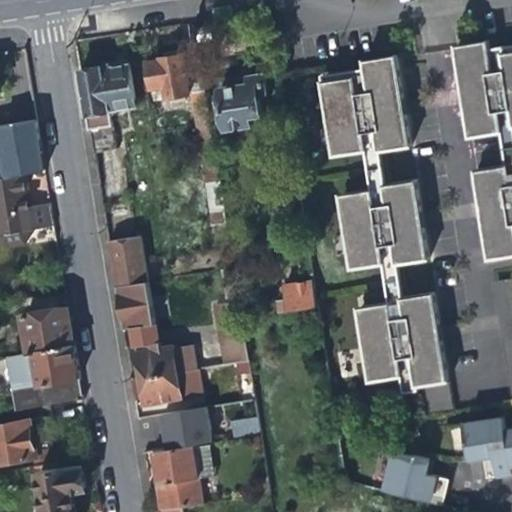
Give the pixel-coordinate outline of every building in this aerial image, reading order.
[(495,73),(491,48),(490,44),(489,44),(458,49),(465,90),(464,90),(460,91),(461,99),(462,106),(466,106),(467,106),(471,127),(472,138),(490,135),(497,134),(504,133),(501,112),(511,110),(511,51),(504,53),(507,72),(495,73)] [(504,53),(511,51),(511,44),(491,48),(495,73),(507,72),(504,53)] [(156,99),(192,93),(186,57),(186,54),(180,55),(179,51),(166,54),(167,58),(162,58),(163,60),(150,62),(156,99)] [(201,54),(186,57),(192,93),(195,114),(210,111),(203,66),(201,54)] [(356,76),(324,81),(336,156),(368,151),(365,133),(376,131),(379,153),(399,149),(412,147),(407,115),(410,115),(409,107),(408,99),(404,100),(398,58),(392,59),(389,60),(384,60),(365,63),(366,68),(370,92),(359,94),(356,76)] [(221,73),(222,81),(250,76),(247,60),(243,61),(234,63),(235,71),(221,73)] [(109,65),(83,69),(96,152),(116,148),(110,110),(137,105),(131,65),(119,68),(110,69),(109,65)] [(370,92),(366,68),(323,75),(324,81),(356,76),(359,94),(370,92)] [(250,76),(222,81),(229,122),(249,119),(248,111),(261,109),(258,94),(268,92),(265,74),(250,76)] [(507,150),(511,149),(511,110),(501,112),(504,133),(507,150)] [(221,182),(210,111),(195,114),(207,185),(213,223),(227,220),(221,182)] [(40,146),(36,121),(0,125),(0,176),(43,170),(40,146)] [(371,172),(382,170),(379,153),(376,131),(365,133),(368,151),(371,172)] [(492,260),(511,257),(511,181),(510,169),(510,166),(478,171),(483,204),(478,204),(479,210),(480,219),(485,219),(492,260)] [(371,172),(374,190),(377,209),(388,207),(384,186),(382,170),(371,172)] [(25,173),(0,177),(0,238),(10,244),(25,242),(34,229),(54,226),(52,215),(50,204),(31,207),(25,173)] [(374,190),(342,195),(351,250),(354,269),(386,264),(383,245),(394,244),(397,266),(431,261),(426,228),(429,227),(428,222),(427,212),(423,213),(418,181),(404,183),(384,186),(388,207),(377,209),(374,190)] [(34,229),(25,242),(29,245),(57,242),(54,226),(34,229)] [(111,242),(118,288),(149,283),(142,237),(111,242)] [(406,320),(402,300),(397,266),(394,244),(383,245),(386,264),(392,304),(395,322),(406,320)] [(289,311),(318,306),(314,280),(284,284),(289,311)] [(511,282),(495,285),(511,390),(511,282)] [(156,325),(149,283),(118,288),(125,330),(156,325)] [(425,387),(450,383),(443,342),(447,341),(445,331),(444,325),(441,326),(436,295),(402,300),(406,320),(395,322),(392,304),(360,309),(372,383),(404,378),(401,359),(411,358),(414,376),(416,388),(425,387)] [(25,314),(31,352),(74,345),(71,325),(68,307),(25,314)] [(219,323),(225,364),(250,360),(243,318),(219,323)] [(24,387),(14,389),(17,411),(84,400),(79,373),(74,345),(31,352),(19,354),(24,387)] [(140,365),(142,377),(195,368),(192,346),(175,349),(175,346),(138,352),(140,365)] [(9,356),(14,389),(24,387),(19,354),(9,356)] [(401,359),(404,378),(406,395),(417,393),(416,388),(414,376),(411,358),(401,359)] [(262,434),(250,360),(225,364),(223,364),(235,438),(262,434)] [(199,393),(195,368),(142,377),(144,393),(146,404),(183,398),(183,395),(199,393)] [(450,383),(425,387),(430,415),(454,411),(450,383)] [(208,407),(165,415),(168,433),(170,448),(213,440),(208,407)] [(504,417),(464,423),(469,459),(476,458),(483,457),(486,472),(496,471),(497,476),(511,473),(511,468),(511,466),(511,465),(511,427),(506,429),(504,417)] [(0,463),(40,457),(41,461),(53,459),(49,436),(46,418),(0,425),(0,463)] [(171,483),(175,508),(183,507),(205,503),(201,478),(217,475),(212,446),(196,449),(195,444),(213,440),(170,448),(156,451),(159,470),(161,484),(171,483)] [(431,458),(395,449),(384,489),(443,504),(447,488),(442,487),(445,477),(438,475),(427,472),(431,458)] [(77,511),(76,502),(74,491),(86,489),(83,464),(39,472),(45,511),(77,511)] [(259,495),(272,493),(269,476),(256,478),(259,495)]
